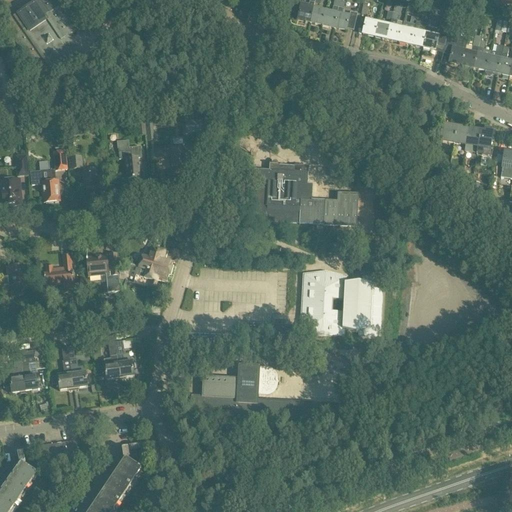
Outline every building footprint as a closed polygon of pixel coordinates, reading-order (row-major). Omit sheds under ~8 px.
[(77,31),(60,7),(55,0),(40,0),(35,4),(32,7),(31,5),(20,13),(21,14),(18,16),(17,15),(9,21),(18,35),(12,39),(45,88),(60,78),(59,77),(85,60),(77,47),(73,50),(71,47),(72,46),(72,45),(67,38),(77,31)] [(299,0),(285,0),(283,11),(300,15),(298,22),(310,24),(314,10),(315,5),(309,4),(309,6),(302,4),(303,1),(299,0)] [(335,1),(333,8),(339,9),(337,15),(334,30),(346,33),(347,30),(354,32),(357,15),(350,14),(349,18),(343,16),(346,3),(335,1)] [(364,4),(361,15),(367,16),(369,9),(370,5),(364,4)] [(326,12),(322,27),(334,30),(337,15),(339,9),(333,8),(332,14),(326,12)] [(314,10),(310,24),(322,27),(326,12),(314,10)] [(391,21),(390,27),(387,42),(399,44),(402,30),(396,28),(397,23),(396,22),(398,15),(393,14),(391,21)] [(427,29),(423,49),(435,52),(436,46),(444,48),(450,23),(441,21),(439,32),(427,29)] [(366,22),(363,36),(375,39),(378,24),(366,22)] [(497,22),(495,31),(507,34),(509,24),(497,22)] [(378,24),(375,39),(387,42),(390,27),(378,24)] [(416,24),(415,27),(414,32),(411,47),(423,49),(427,29),(428,26),(416,24)] [(402,30),(399,44),(411,47),(414,32),(402,30)] [(448,34),(443,54),(452,56),(450,64),(462,67),(465,53),(467,44),(456,41),(457,36),(448,34)] [(465,53),(462,67),(474,70),(480,42),(481,40),(475,38),(471,54),(465,53)] [(480,42),(474,70),(486,73),(490,52),(484,50),(485,43),(480,42)] [(490,52),(486,73),(485,74),(487,76),(491,77),(493,76),(493,74),(498,75),(504,47),(499,46),(497,53),(490,52)] [(504,47),(498,75),(510,78),(511,67),(511,63),(506,62),(509,49),(504,47)] [(202,121),(186,122),(186,135),(202,134),(202,121)] [(144,123),(137,124),(138,136),(146,136),(145,133),(144,123)] [(281,124),(281,132),(313,134),(313,126),(288,124),(281,124)] [(444,126),(442,143),(454,144),(457,128),(444,126)] [(457,128),(454,144),(466,146),(468,130),(457,128)] [(466,146),(465,153),(477,154),(480,132),(468,130),(466,146)] [(480,132),(477,154),(477,155),(492,158),(493,150),(490,150),(493,131),(485,130),(484,133),(480,132)] [(167,148),(156,149),(157,158),(171,157),(173,176),(186,174),(184,153),(192,152),(192,146),(183,147),(182,140),(173,141),(174,148),(167,149),(167,148)] [(129,149),(118,150),(119,161),(126,160),(128,181),(140,180),(138,159),(141,159),(140,148),(129,149)] [(432,151),(430,164),(441,165),(443,153),(432,151)] [(65,152),(54,153),(56,172),(67,171),(65,152)] [(502,170),(500,183),(511,185),(511,154),(505,153),(502,170)] [(26,157),(16,158),(18,178),(28,177),(26,157)] [(82,157),(69,159),(70,171),(83,170),(82,157)] [(454,159),(452,170),(461,171),(463,161),(454,159)] [(251,215),(251,216),(266,217),(266,224),(266,223),(299,225),(299,226),(300,226),(300,225),(323,226),(323,227),(324,227),(324,226),(340,227),(340,228),(340,227),(356,228),(356,229),(357,229),(359,196),(358,196),(358,197),(338,196),(338,195),(337,204),(325,203),(325,202),(325,203),(311,202),(312,186),(313,186),(308,185),(309,167),(294,166),(294,168),(280,167),(280,166),(270,165),(269,172),(254,171),(255,171),(253,215),(251,215)] [(55,171),(31,174),(32,187),(42,186),(44,204),(59,203),(57,182),(56,182),(55,174),(55,171)] [(97,172),(83,174),(84,191),(98,189),(97,172)] [(461,178),(459,191),(471,193),(473,182),(473,180),(461,178)] [(7,182),(0,182),(0,188),(0,189),(2,208),(21,206),(19,181),(12,181),(12,182),(7,182)] [(473,182),(471,193),(478,195),(480,183),(473,182)] [(167,281),(173,263),(168,262),(168,263),(163,262),(163,260),(166,251),(156,248),(152,260),(142,257),(139,268),(126,263),(125,268),(120,268),(119,268),(120,280),(155,291),(159,279),(167,281)] [(46,274),(44,275),(45,287),(64,286),(65,294),(75,293),(73,272),(72,272),(71,257),(63,257),(64,269),(52,270),(52,266),(46,267),(46,274)] [(121,294),(118,268),(108,269),(107,258),(86,260),(89,286),(107,284),(108,295),(121,294)] [(9,279),(4,280),(4,288),(12,288),(13,297),(24,296),(23,287),(33,285),(32,266),(8,268),(9,279)] [(305,277),(301,333),(318,337),(318,336),(319,336),(321,336),(321,338),(322,338),(342,336),(343,330),(356,333),(359,333),(359,337),(369,339),(379,338),(383,281),(373,279),(362,280),(362,284),(359,283),(345,285),(345,280),(325,275),(324,276),(321,276),(321,275),(305,277)] [(41,313),(33,314),(35,332),(43,331),(41,313)] [(52,319),(45,319),(46,331),(53,330),(52,319)] [(292,341),(292,328),(243,326),(242,338),(292,341)] [(184,337),(184,349),(234,351),(235,339),(184,336),(184,337)] [(110,360),(104,361),(105,367),(107,382),(121,380),(116,344),(115,340),(108,341),(110,360)] [(123,343),(116,344),(121,380),(134,378),(132,363),(124,364),(123,356),(125,356),(123,343)] [(74,347),(68,348),(70,368),(72,375),(74,390),(88,388),(85,367),(79,368),(77,361),(76,361),(74,347)] [(63,377),(58,377),(60,392),(74,390),(72,375),(70,368),(68,348),(60,349),(63,364),(61,365),(63,377)] [(34,352),(20,354),(21,357),(26,393),(40,391),(37,376),(31,377),(29,365),(36,364),(34,352)] [(26,393),(21,357),(14,358),(16,371),(2,373),(4,389),(11,388),(12,395),(26,393)] [(191,398),(190,417),(337,425),(338,405),(256,401),(257,394),(267,394),(268,394),(269,394),(270,394),(271,393),(272,393),(273,392),(274,391),(275,390),(275,389),(276,388),(276,387),(276,386),(276,385),(277,385),(277,380),(277,379),(277,378),(276,377),(276,376),(276,375),(275,374),(274,373),(274,372),(273,371),(272,371),(271,370),(270,370),(269,370),(268,369),(258,369),(258,368),(240,367),(239,386),(204,385),(203,398),(191,398)] [(76,443),(40,448),(42,462),(44,470),(78,464),(77,456),(78,456),(76,443)] [(126,462),(91,511),(114,511),(142,472),(127,462),(130,459),(129,458),(128,450),(122,450),(123,460),(126,462)] [(21,466),(0,496),(0,511),(11,511),(37,476),(23,467),(25,463),(23,454),(17,455),(19,464),(19,465),(21,466)]
